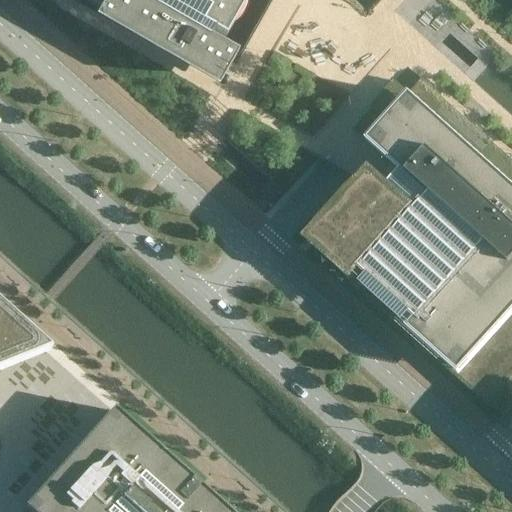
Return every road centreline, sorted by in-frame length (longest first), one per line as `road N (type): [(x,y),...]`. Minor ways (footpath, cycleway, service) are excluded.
road 1 (secondary): [(511,483),(0,24)]
road 2 (secondary): [(0,116),(393,467)]
